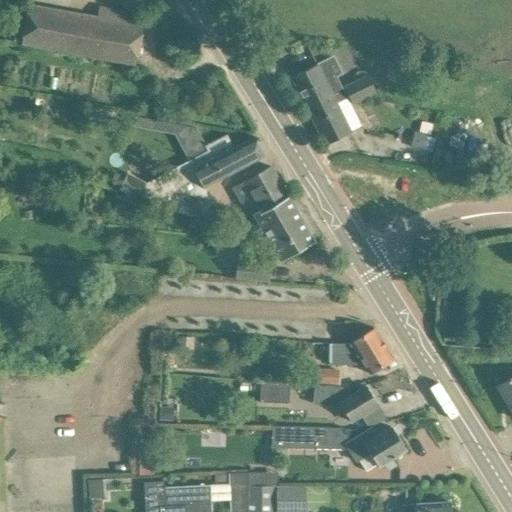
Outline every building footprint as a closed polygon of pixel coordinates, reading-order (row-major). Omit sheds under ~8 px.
[(142,0),(122,0),(128,9),(142,0)] [(109,9),(107,20),(28,5),(21,44),(135,64),(142,26),(125,23),(127,13),(109,9)] [(303,100),(338,82),(335,76),(342,73),(333,57),(317,65),(317,64),(291,77),(303,100)] [(339,109),(336,103),(347,97),(351,105),(376,92),(368,75),(341,88),(338,82),(303,100),(314,122),(339,109)] [(351,132),(340,110),(339,109),(314,122),(325,145),(351,132)] [(222,179),(247,165),(264,156),(254,136),(233,147),(226,134),(205,146),(207,151),(147,183),(129,173),(123,184),(167,207),(185,213),(196,214),(218,213),(204,189),(222,179)] [(288,196),(271,166),(234,188),(243,203),(257,195),(264,206),(266,209),(288,196)] [(280,260),(300,249),(314,241),(288,196),(266,209),(264,206),(253,213),(261,226),(253,231),(259,242),(267,237),(280,260)] [(236,259),(234,277),(269,280),(271,263),(236,259)] [(329,363),(356,363),(361,360),(369,373),(393,358),(374,328),(350,343),(330,343),(329,363)] [(192,349),(193,337),(178,336),(177,348),(192,349)] [(339,370),(326,370),(310,370),(309,382),(317,382),(338,384),(339,370)] [(511,376),(497,385),(511,409),(511,376)] [(338,386),(338,384),(317,382),(316,402),(341,407),(350,421),(377,404),(366,386),(353,394),(349,387),(338,386)] [(159,419),(173,420),(173,408),(160,407),(159,419)] [(272,426),(272,446),(350,448),(357,459),(365,471),(377,464),(378,465),(388,459),(405,448),(392,427),(376,436),(371,427),(354,438),(350,440),(342,427),(272,426)] [(138,474),(153,474),(153,460),(138,460),(138,474)] [(275,472),(229,472),(229,484),(229,485),(229,497),(230,511),(274,511),(275,485),(275,472)] [(211,511),(210,498),(210,485),(163,487),(163,480),(143,481),(143,496),(147,496),(148,511),(211,511)] [(450,511),(450,501),(406,504),(406,511),(450,511)]
